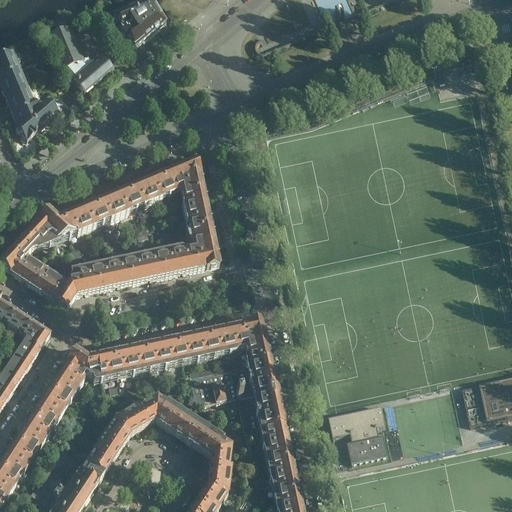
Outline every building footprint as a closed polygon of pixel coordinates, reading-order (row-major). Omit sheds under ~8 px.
[(164,23),(162,19),(155,7),(154,8),(152,4),(152,3),(152,2),(151,2),(150,2),(132,10),(136,19),(142,29),(151,39),(155,36),(155,35),(155,34),(157,32),(158,32),(158,31),(165,26),(165,25),(166,24),(165,24),(164,23)] [(151,39),(142,29),(136,19),(132,10),(114,18),(116,24),(117,24),(119,29),(118,29),(118,30),(119,30),(120,30),(120,31),(120,32),(120,33),(123,39),(124,39),(125,39),(125,40),(126,40),(126,41),(126,42),(127,42),(131,46),(130,46),(134,51),(135,51),(142,44),(143,45),(143,44),(143,43),(145,41),(146,42),(147,42),(148,42),(151,39)] [(98,68),(90,58),(89,58),(89,57),(88,57),(87,57),(86,57),(81,60),(69,31),(48,39),(62,72),(75,87),(79,92),(84,97),(111,73),(103,63),(98,68)] [(0,81),(21,73),(17,64),(18,63),(19,61),(18,57),(15,56),(14,56),(13,54),(12,54),(9,55),(8,56),(9,57),(0,60),(0,81)] [(28,91),(21,73),(0,81),(0,89),(5,101),(28,91)] [(35,109),(28,91),(5,101),(12,118),(22,114),(23,115),(30,112),(36,110),(35,109)] [(40,134),(58,118),(51,110),(52,108),(50,105),(48,105),(47,105),(46,104),(43,107),(42,106),(35,109),(36,110),(30,112),(31,117),(30,117),(34,122),(32,124),(40,134)] [(40,134),(32,124),(34,122),(30,117),(31,117),(30,112),(23,115),(22,114),(12,118),(16,127),(15,127),(15,129),(15,130),(14,131),(21,140),(20,142),(23,144),(25,144),(26,146),(36,137),(38,138),(40,136),(40,134)] [(202,195),(199,177),(194,165),(177,173),(185,193),(182,195),(183,200),(202,195)] [(185,193),(177,173),(160,180),(168,198),(179,193),(182,195),(185,193)] [(168,198),(160,180),(143,187),(152,207),(162,203),(161,201),(168,198)] [(152,207),(143,187),(127,194),(135,212),(141,209),(142,212),(152,207)] [(135,212),(127,194),(110,201),(119,221),(129,217),(128,215),(135,212)] [(206,213),(204,205),(202,195),(183,200),(184,207),(182,207),(184,218),(206,213)] [(119,221),(110,201),(94,208),(101,226),(108,223),(109,226),(119,221)] [(101,226),(94,208),(77,215),(86,235),(96,231),(95,229),(101,226)] [(210,231),(208,222),(206,213),(184,218),(186,228),(189,228),(190,235),(210,231)] [(86,235),(77,215),(60,222),(68,240),(75,237),(76,240),(86,235)] [(68,240),(60,222),(55,224),(47,217),(33,232),(46,243),(48,249),(68,240)] [(214,248),(212,240),(210,231),(190,235),(188,235),(191,248),(193,247),(194,252),(214,248)] [(48,249),(46,243),(33,232),(19,246),(29,256),(30,256),(48,249)] [(13,278),(24,262),(29,256),(19,246),(0,267),(10,277),(10,276),(13,278)] [(218,270),(216,260),(214,248),(194,252),(193,255),(197,275),(218,270)] [(197,275),(193,255),(192,255),(184,257),(184,255),(183,254),(176,256),(181,278),(197,275)] [(181,278),(176,256),(160,259),(164,282),(181,278)] [(164,282),(160,259),(143,263),(148,285),(164,282)] [(23,285),(36,267),(32,264),(30,266),(24,262),(13,278),(23,285)] [(148,285),(143,263),(127,266),(132,289),(148,285)] [(132,289),(127,266),(111,270),(116,292),(132,289)] [(34,292),(45,276),(39,271),(40,270),(36,267),(23,285),(34,292)] [(116,292),(111,270),(95,273),(99,295),(116,292)] [(99,295),(95,273),(78,276),(83,299),(99,295)] [(45,299),(57,281),(53,278),(51,280),(45,276),(34,292),(45,299)] [(83,299),(78,276),(71,278),(72,281),(66,290),(60,285),(61,284),(57,281),(45,299),(66,314),(75,301),(83,299)] [(6,330),(15,316),(0,305),(0,326),(6,330)] [(23,341),(32,327),(15,316),(6,330),(5,332),(15,338),(17,337),(23,341)] [(266,349),(261,326),(240,331),(244,350),(247,353),(266,349)] [(39,356),(50,339),(32,327),(23,341),(22,343),(25,345),(22,349),(29,354),(31,351),(39,356)] [(244,350),(240,331),(224,334),(228,357),(237,355),(237,352),(244,350)] [(228,357),(224,334),(208,338),(212,360),(228,357)] [(212,360),(208,338),(192,341),(196,364),(212,360)] [(196,364),(192,341),(176,345),(180,367),(196,364)] [(180,367),(176,345),(160,348),(164,370),(180,367)] [(164,370),(160,348),(143,351),(148,374),(164,370)] [(28,371),(39,356),(31,351),(29,354),(22,349),(17,358),(14,356),(12,360),(28,371)] [(277,403),(275,393),(266,349),(247,353),(249,359),(245,359),(247,370),(242,371),(241,371),(237,372),(232,373),(227,374),(205,379),(200,380),(195,381),(185,383),(186,388),(189,401),(202,410),(212,408),(215,407),(225,405),(253,399),(255,407),(238,410),(244,439),(260,436),(283,431),(280,416),(280,413),(279,413),(277,403)] [(148,374),(143,351),(127,355),(132,377),(148,374)] [(100,384),(95,362),(87,363),(75,355),(67,367),(85,378),(91,383),(92,386),(100,384)] [(132,377),(127,355),(111,358),(116,381),(132,377)] [(116,381),(111,358),(95,362),(100,384),(116,381)] [(19,386),(28,371),(12,360),(9,365),(11,366),(5,376),(19,386)] [(81,384),(85,378),(67,367),(59,380),(78,393),(83,386),(81,384)] [(0,393),(10,400),(19,386),(5,376),(0,383),(0,393)] [(78,393),(59,380),(50,393),(68,404),(72,398),(74,400),(78,393)] [(511,383),(462,394),(470,431),(511,421),(511,383)] [(0,413),(0,414),(10,400),(0,393),(0,413)] [(64,410),(68,404),(50,393),(42,405),(61,418),(66,411),(64,410)] [(200,431),(192,426),(186,422),(188,421),(184,418),(180,416),(179,418),(170,412),(171,410),(167,407),(166,409),(158,404),(138,415),(147,430),(154,426),(193,451),(205,432),(201,430),(200,431)] [(61,418),(42,405),(33,418),(51,430),(55,424),(57,425),(61,418)] [(236,418),(234,411),(227,413),(228,420),(236,418)] [(147,430),(138,415),(137,412),(131,415),(132,417),(126,420),(136,436),(147,430)] [(379,442),(377,434),(386,432),(382,412),(329,424),(333,443),(351,440),(352,448),(347,449),(352,469),(388,461),(384,441),(379,442)] [(47,436),(51,430),(33,418),(25,431),(44,444),(49,437),(47,436)] [(136,436),(126,420),(113,427),(110,432),(127,443),(129,440),(136,436)] [(44,444),(25,431),(16,444),(34,456),(38,450),(40,451),(44,444)] [(286,446),(283,431),(260,436),(264,452),(287,447),(287,446),(286,446)] [(120,454),(127,443),(110,432),(106,438),(105,437),(101,442),(103,443),(120,454)] [(201,456),(212,440),(207,436),(209,434),(205,432),(193,451),(201,456)] [(226,473),(228,450),(221,445),(222,444),(218,441),(217,442),(212,440),(201,456),(210,462),(209,471),(226,473)] [(112,466),(120,454),(103,443),(99,449),(97,448),(94,453),(112,466)] [(30,461),(34,456),(16,444),(8,457),(27,470),(32,463),(30,461)] [(290,463),(288,455),(287,448),(287,447),(264,452),(267,468),(290,463)] [(112,466),(94,453),(90,459),(92,460),(88,466),(105,477),(112,466)] [(27,470),(8,457),(0,468),(0,470),(17,481),(21,476),(23,477),(27,470)] [(293,478),(290,463),(267,468),(270,484),(294,479),(294,478),(293,478)] [(105,477),(88,466),(87,465),(83,470),(85,471),(81,477),(98,488),(105,477)] [(13,487),(17,481),(0,470),(0,488),(10,496),(15,489),(13,487)] [(229,473),(226,473),(209,471),(208,484),(226,486),(227,480),(229,480),(229,473)] [(81,511),(98,488),(81,477),(77,478),(63,498),(59,496),(63,489),(60,487),(62,483),(48,473),(29,501),(44,511),(46,507),(50,509),(55,503),(58,505),(53,511),(81,511)] [(297,496),(294,481),(294,479),(270,484),(274,501),(297,496)] [(225,501),(226,486),(208,484),(207,491),(205,494),(221,506),(225,501)] [(10,496),(0,488),(0,507),(4,501),(6,503),(10,496)] [(217,511),(221,506),(205,494),(197,506),(206,511),(217,511)] [(300,511),(297,496),(274,501),(276,511),(300,511)] [(247,511),(251,506),(245,502),(238,511),(247,511)]
